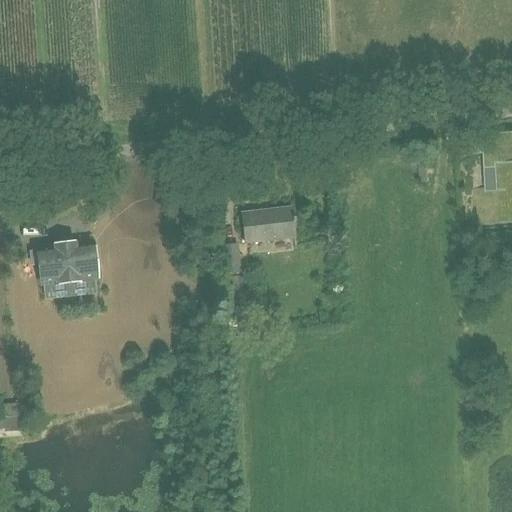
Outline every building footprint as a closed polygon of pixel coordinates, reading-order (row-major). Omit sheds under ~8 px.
[(511,133),(474,136),(462,136),(463,155),(483,154),(484,168),(496,168),(497,188),(473,189),(474,224),(479,224),(511,222),(511,133)] [(294,238),(291,207),(241,212),(244,243),(294,238)] [(93,244),(38,250),(42,283),(96,277),(93,244)] [(221,246),(224,273),(242,272),(239,244),(221,246)] [(245,302),(242,276),(225,277),(227,304),(245,302)] [(20,403),(0,403),(0,436),(21,436),(20,403)]
